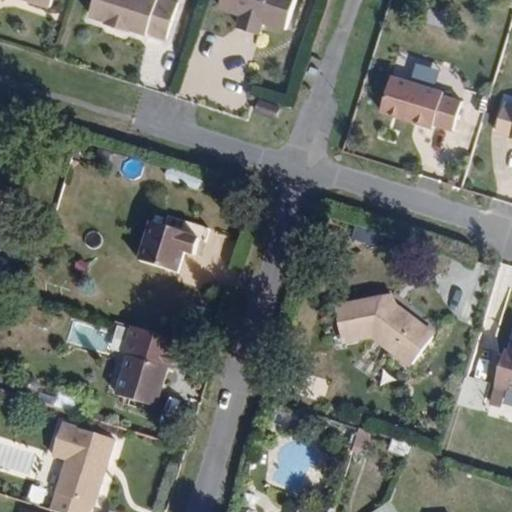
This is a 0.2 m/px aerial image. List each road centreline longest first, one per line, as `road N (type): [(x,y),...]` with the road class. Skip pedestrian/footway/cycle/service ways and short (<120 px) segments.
road 1 (residential): [(198,511),(303,169)]
road 2 (residential): [(511,235),(303,169)]
road 3 (residential): [(303,169),(354,0)]
road 4 (residential): [(303,169),(145,119)]
